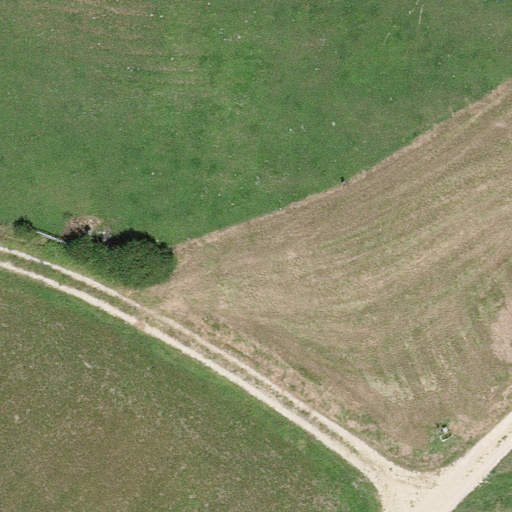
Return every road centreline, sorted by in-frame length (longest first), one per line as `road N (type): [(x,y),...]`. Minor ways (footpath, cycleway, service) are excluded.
road 1 (track): [(413,511),(357,456),(212,357),(0,255)]
road 2 (track): [(511,430),(423,511)]
